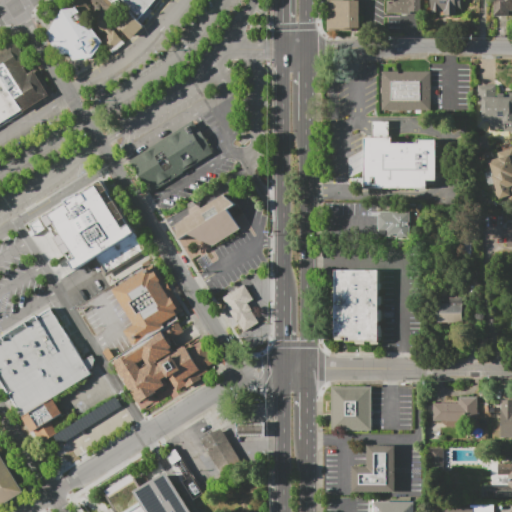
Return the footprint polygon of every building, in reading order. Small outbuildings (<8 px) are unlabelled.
[(119,0),(145,27),(133,39),(116,22),(110,27),(114,32),(116,30),(128,43),(113,54),(103,40),(109,35),(100,23),(94,27),(79,7),(88,0),(119,0)] [(121,0),(144,24),(164,0),(121,0)] [(327,0),(360,0),(359,32),(326,31),(327,0)] [(421,0),(421,14),(387,14),(387,1),(390,1),(390,0),(421,0)] [(460,0),(460,10),(456,10),(456,17),(431,16),(431,0),(460,0)] [(511,0),(511,11),(509,11),(509,17),(493,17),(493,0),(511,0)] [(65,11),(78,8),(104,43),(95,58),(74,62),(71,56),(60,56),(48,36),(65,11)] [(16,40),(0,49),(0,72),(24,111),(51,95),(35,71),(30,74),(26,68),(31,64),(16,40)] [(382,71),(399,72),(399,73),(403,73),(403,72),(431,72),(431,112),(381,111),(382,71)] [(0,72),(0,125),(24,111),(0,72)] [(478,85),(496,85),(496,93),(505,93),(505,96),(511,96),(511,93),(511,132),(504,132),(504,130),(490,130),(490,120),(483,120),(483,104),(478,104),(478,85)] [(131,162),(151,195),(216,153),(195,120),(131,162)] [(365,138),(373,138),(373,128),(373,121),(389,121),(389,128),(389,138),(391,138),(391,144),(418,144),(418,141),(436,141),(436,181),(425,181),(425,188),(365,188),(365,138)] [(511,147),(511,185),(497,190),(495,183),(488,185),(484,173),(492,170),(490,163),(499,160),(498,158),(509,155),(507,150),(511,147)] [(103,179),(62,205),(96,259),(137,234),(103,179)] [(178,225),(192,217),(191,208),(190,206),(195,203),(197,204),(205,210),(225,196),(239,206),(232,211),(242,230),(214,247),(191,236),(181,243),(178,225)] [(380,211),(410,212),(410,240),(378,239),(378,214),(380,214),(380,211)] [(149,253),(107,279),(96,259),(137,234),(149,253)] [(156,266),(114,291),(136,326),(126,332),(135,348),(180,321),(178,317),(185,313),(156,266)] [(337,272),(382,272),(382,343),(349,343),(349,338),(337,338),(337,272)] [(245,285),(254,300),(248,303),(252,310),(252,311),(260,324),(245,333),(238,321),(237,322),(230,311),(231,311),(224,298),(245,285)] [(437,322),(462,323),(463,297),(449,297),(449,303),(437,303),(437,322)] [(24,418),(0,378),(0,339),(37,316),(39,318),(52,309),(93,375),(55,399),(24,418)] [(116,362),(181,323),(187,333),(173,341),(180,353),(189,348),(192,353),(206,344),(218,363),(209,368),(211,372),(202,378),(204,381),(188,390),(187,388),(179,392),(170,377),(164,381),(167,387),(158,392),(160,394),(142,405),(116,362)] [(332,387),(372,387),(372,430),(332,430),(332,387)] [(53,435),(58,445),(121,406),(115,397),(58,432),(53,435)] [(434,420),(434,403),(459,403),(459,398),(478,398),(478,421),(434,420)] [(24,418),(55,399),(65,415),(52,423),(58,432),(53,435),(44,440),(39,432),(34,435),(24,418)] [(501,400),(511,400),(511,437),(501,437),(501,400)] [(238,422),(238,436),(266,436),(266,422),(238,422)] [(204,441),(223,429),(245,467),(225,479),(204,441)] [(397,445),(397,491),(354,492),(354,466),(368,466),(368,445),(397,445)] [(442,447),(429,447),(429,467),(442,468),(442,447)] [(0,449),(25,491),(0,506),(0,449)] [(481,484),(508,485),(509,475),(498,475),(499,463),(511,463),(511,497),(481,497),(481,484)] [(134,511),(144,506),(136,491),(167,472),(191,511),(134,511)] [(416,501),(416,511),(375,511),(375,501),(416,501)]
